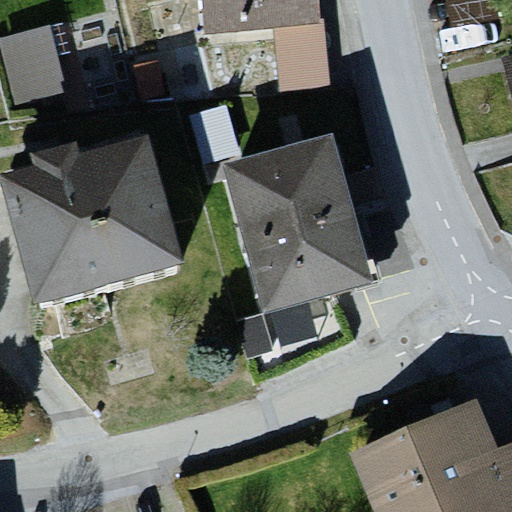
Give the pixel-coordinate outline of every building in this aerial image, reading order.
[(308,0),(185,0),(194,53),(270,42),(314,36),(308,0)] [(450,0),(459,38),(504,27),(497,0),(450,0)] [(59,31),(0,43),(0,44),(15,115),(74,102),(59,31)] [(321,39),(270,42),(274,99),(325,95),(321,39)] [(511,60),(500,63),(511,120),(511,60)] [(314,146),(203,176),(243,324),(354,294),(314,146)] [(138,154),(0,189),(0,244),(19,317),(170,278),(138,154)] [(511,511),(511,494),(480,411),(341,464),(359,511),(511,511)]
